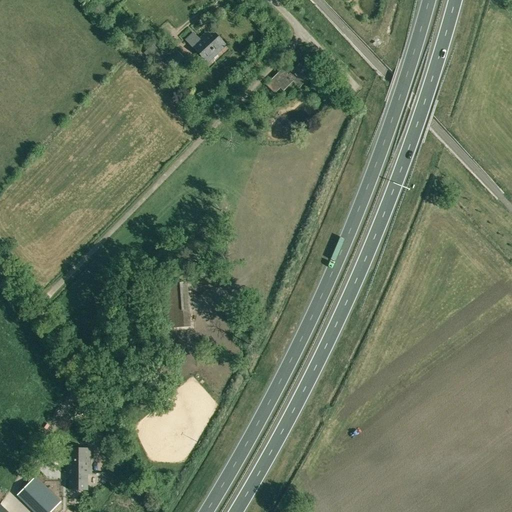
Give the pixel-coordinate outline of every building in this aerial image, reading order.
[(199,39),(194,34),(186,40),(208,63),(226,45),(210,29),(199,39)] [(144,53),(155,65),(167,56),(156,43),(148,50),(144,53)] [(165,60),(175,69),(186,59),(176,50),(165,60)] [(283,67),(266,85),(274,93),(281,88),(284,90),(288,87),(293,82),(299,88),(311,76),(310,74),(311,73),(307,66),(304,68),(300,63),(289,74),(283,67)] [(102,435),(105,446),(114,444),(111,432),(102,435)] [(67,448),(67,479),(69,479),(69,490),(88,490),(88,474),(92,474),(92,468),(90,468),(90,448),(67,448)] [(36,511),(50,511),(59,502),(35,478),(19,495),(36,511)]
